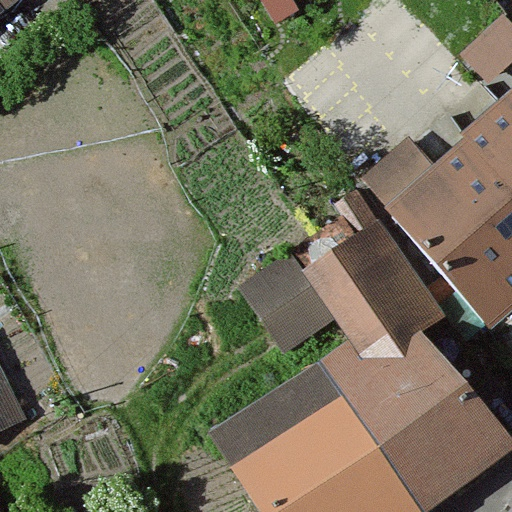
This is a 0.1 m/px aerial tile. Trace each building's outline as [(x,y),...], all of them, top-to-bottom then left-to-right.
[(10,0),(0,0),(0,17),(15,5),(10,0)] [(486,69),(511,45),(511,10),(507,5),(464,44),(486,69)] [(511,52),(491,68),(505,86),(511,80),(511,52)] [(511,325),(511,89),(374,209),(456,302),(492,343),(511,325)] [(456,302),(374,209),(311,257),(292,229),(223,278),(280,358),(334,320),(352,345),(230,431),(287,511),(392,511),(497,438),(419,329),(456,302)]
